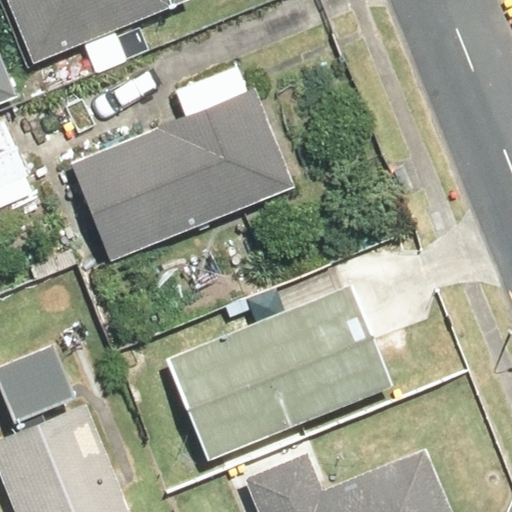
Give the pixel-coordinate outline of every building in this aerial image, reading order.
[(0,0),(0,1),(26,65),(184,0),(183,0),(0,0)] [(0,57),(0,86),(11,82),(0,57)] [(63,164),(103,263),(284,191),(244,92),(63,164)] [(19,116),(0,124),(0,203),(47,184),(19,116)] [(75,339),(0,365),(0,378),(16,424),(95,396),(75,339)] [(344,359),(205,413),(243,511),(363,511),(333,435),(369,422),(344,359)] [(121,511),(78,407),(0,438),(0,492),(8,511),(121,511)]
